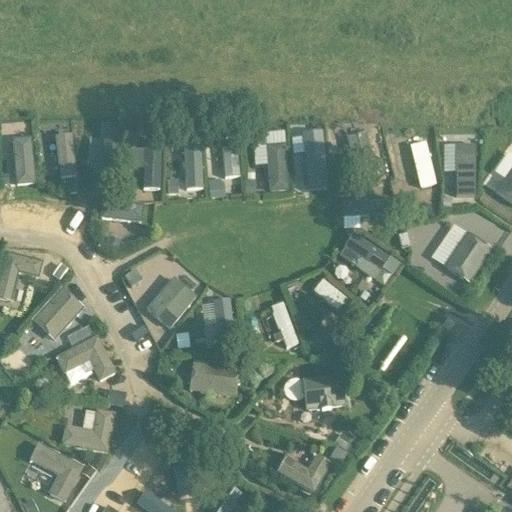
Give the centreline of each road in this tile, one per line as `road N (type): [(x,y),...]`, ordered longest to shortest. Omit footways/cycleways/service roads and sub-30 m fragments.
road 1 (residential): [(90,275),(140,380),(192,422),(245,439)]
road 2 (unclassified): [(432,411),(511,292)]
